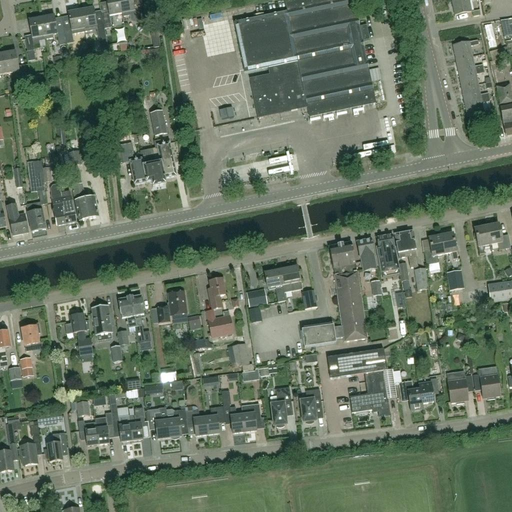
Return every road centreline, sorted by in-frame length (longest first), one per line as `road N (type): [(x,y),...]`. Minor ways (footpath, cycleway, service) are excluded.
road 1 (residential): [(0,310),(511,204)]
road 2 (residential): [(0,495),(108,472),(511,416)]
road 3 (tertiary): [(0,254),(447,162)]
road 4 (tertiary): [(447,162),(424,30)]
